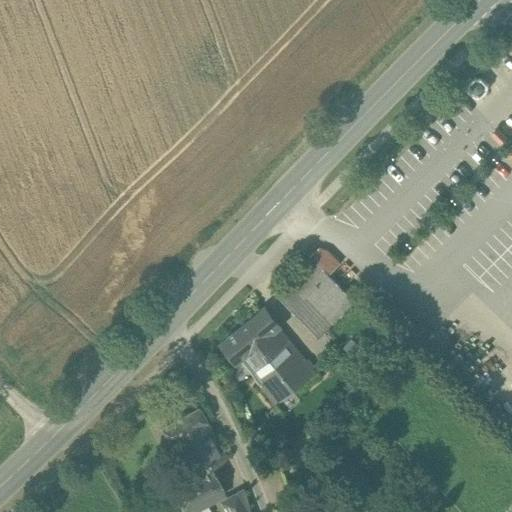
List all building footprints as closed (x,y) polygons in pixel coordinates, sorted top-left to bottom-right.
[(341,264),(328,251),(320,248),(311,256),(316,262),(317,261),(330,274),(341,264)] [(316,262),(280,298),(318,337),(355,300),(330,274),(317,261),(316,262)] [(265,306),(219,346),(233,364),(239,359),(275,404),(316,372),(279,327),(281,326),(265,306)] [(226,458),(199,408),(162,428),(188,477),(174,485),(188,511),(191,511),(225,494),(210,467),(226,458)] [(250,511),(242,489),(220,501),(225,511),(250,511)]
